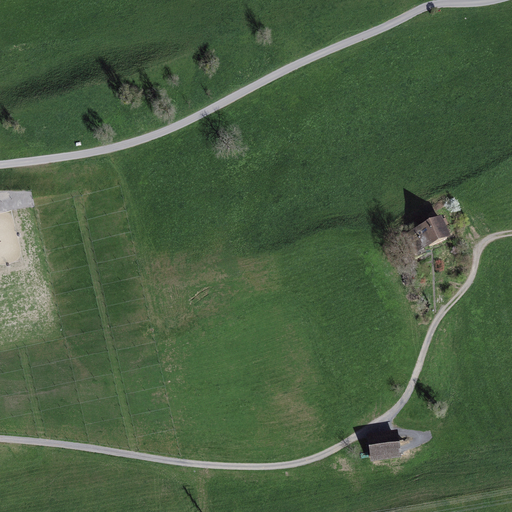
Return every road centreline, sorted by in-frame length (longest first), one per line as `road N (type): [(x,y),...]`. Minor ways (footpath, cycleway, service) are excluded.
road 1 (track): [(511,233),(481,245),(472,277),(430,331),(404,398),(325,454),(272,466),(212,465),(0,438)]
road 2 (unclassified): [(0,164),(132,142),(430,5),(494,0)]
